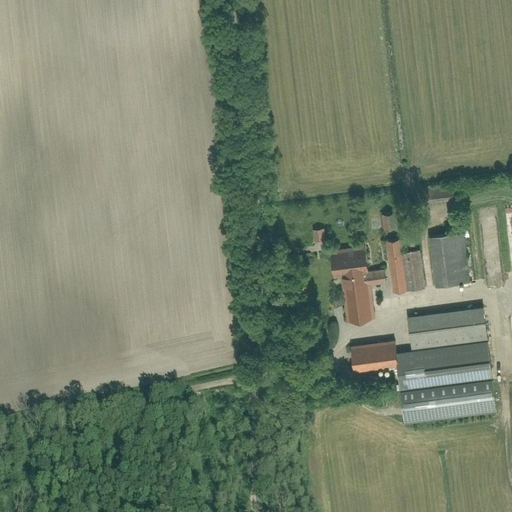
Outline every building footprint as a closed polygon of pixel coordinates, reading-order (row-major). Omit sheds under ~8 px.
[(434,196),(434,186),(420,187),(420,198),(434,197),(435,201),(442,201),(442,195),(434,196)] [(313,236),(324,235),(323,227),(312,228),(313,236)] [(462,231),(426,236),(433,284),(468,279),(462,231)] [(399,239),(384,241),(391,290),(406,288),(401,251),(399,239)] [(363,247),(325,252),(328,276),(341,274),(366,270),(363,247)] [(423,286),(418,249),(401,251),(406,288),(423,286)] [(368,283),(385,280),(384,268),(366,270),(368,283)] [(366,270),(341,274),(347,319),(372,315),(368,283),(366,270)] [(479,306),(406,316),(411,350),(484,340),(479,306)] [(392,340),(350,346),(354,371),(395,365),(393,352),(392,340)] [(395,365),(398,388),(489,375),(484,340),(411,350),(393,352),(395,365)] [(489,375),(398,388),(403,422),(494,409),(489,375)]
